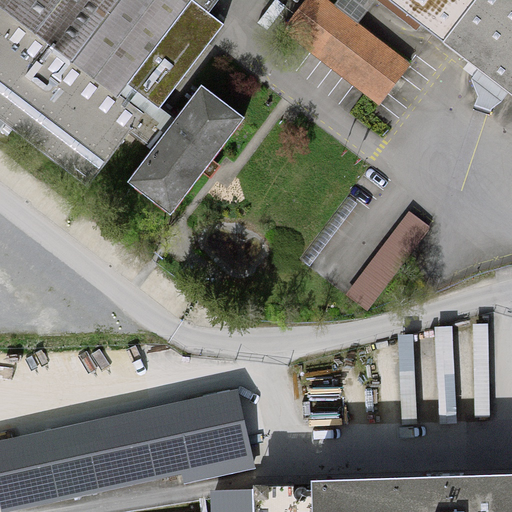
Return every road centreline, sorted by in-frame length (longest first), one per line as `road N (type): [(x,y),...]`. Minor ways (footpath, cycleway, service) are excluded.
road 1 (unknown): [(511,289),(241,348),(208,342),(0,205)]
road 2 (unknown): [(511,247),(275,89)]
